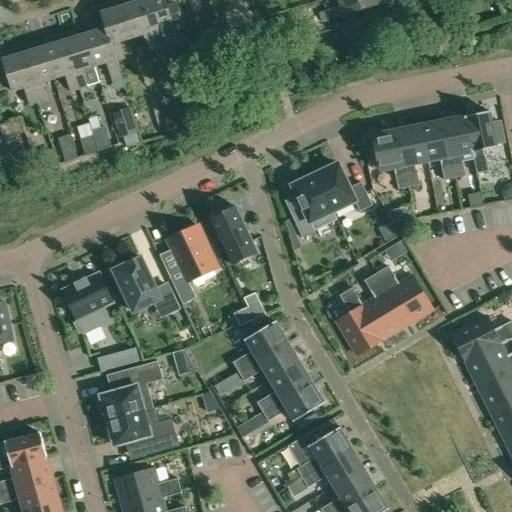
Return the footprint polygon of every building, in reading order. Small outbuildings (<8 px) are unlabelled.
[(116,0),(99,6),(104,21),(116,60),(117,60),(126,57),(121,40),(132,36),(120,0),(116,0)] [(143,0),(120,0),(132,36),(144,33),(152,59),(159,57),(156,47),(158,47),(143,0)] [(166,0),(143,0),(158,47),(188,37),(177,2),(168,5),(166,0)] [(326,12),(329,20),(385,2),(384,0),(338,0),(341,7),(326,12)] [(104,21),(84,28),(96,65),(108,61),(113,77),(122,75),(117,60),(116,60),(104,21)] [(96,65),(84,28),(63,34),(80,87),(101,81),(96,65)] [(63,34),(43,40),(54,77),(66,74),(71,90),(80,87),(63,34)] [(22,47),(39,100),(47,98),(42,81),(54,77),(43,40),(22,47)] [(30,103),(39,100),(22,47),(2,53),(14,90),(25,87),(30,103)] [(217,106),(210,85),(202,87),(208,109),(217,106)] [(47,98),(39,100),(42,110),(50,107),(47,98)] [(136,133),(129,109),(112,114),(120,139),(136,133)] [(490,111),(465,116),(472,152),(477,173),(488,171),(484,150),(497,147),(490,111)] [(202,120),(201,114),(186,118),(187,124),(202,120)] [(465,116),(444,121),(455,178),(466,176),(461,154),(472,152),(465,116)] [(0,124),(0,126),(4,138),(25,132),(21,118),(0,124)] [(177,127),(176,121),(166,124),(168,130),(177,127)] [(444,121),(421,126),(427,161),(440,159),(444,180),(455,178),(444,121)] [(421,126),(397,130),(409,187),(420,185),(415,164),(427,161),(421,126)] [(94,130),(95,135),(99,149),(111,145),(105,127),(94,130)] [(398,190),(409,187),(397,130),(373,135),(381,171),(394,168),(398,190)] [(70,134),(58,138),(65,161),(77,157),(70,134)] [(82,139),(81,139),(85,154),(99,149),(95,135),(82,139)] [(52,149),(39,153),(44,170),(58,166),(52,149)] [(331,162),(313,170),(332,211),(355,201),(360,211),(372,205),(362,183),(350,189),(338,164),(333,166),(331,162)] [(332,211),(313,170),(295,179),(297,183),(293,186),(299,198),(298,199),(304,210),(292,216),(303,239),(315,233),(314,231),(337,220),(332,211)] [(470,201),(471,208),(483,205),(481,199),(470,201)] [(232,264),(258,252),(236,207),(232,208),(231,205),(213,214),(214,217),(210,219),(232,264)] [(434,237),(445,262),(454,258),(450,250),(478,238),(471,221),(434,237)] [(189,280),(218,267),(198,225),(167,239),(179,264),(167,269),(183,303),(196,296),(189,280)] [(133,312),(160,299),(167,314),(179,308),(168,285),(157,290),(141,257),(127,263),(127,264),(113,270),(124,292),(132,309),(133,312)] [(388,266),(376,273),(407,325),(433,310),(413,276),(399,284),(388,266)] [(87,332),(110,321),(103,307),(113,302),(100,273),(87,279),(86,278),(79,282),(79,283),(66,289),(80,318),(81,320),(78,321),(83,332),(86,330),(87,332)] [(407,325),(376,273),(364,281),(375,298),(363,306),(384,339),(407,325)] [(494,279),(471,291),(477,302),(500,290),(494,279)] [(363,306),(352,288),(340,295),(350,313),(337,321),(358,355),(384,339),(363,306)] [(265,313),(255,291),(244,296),(248,305),(253,318),(265,313)] [(283,291),(265,297),(270,312),(288,306),(283,291)] [(0,364),(1,364),(0,358),(0,343),(9,341),(12,341),(4,302),(0,303),(0,364)] [(239,324),(253,318),(248,305),(234,312),(235,314),(239,324)] [(239,324),(235,314),(229,317),(233,327),(239,324)] [(466,362),(501,344),(511,338),(511,322),(494,331),(487,317),(452,334),(466,362)] [(233,362),(239,372),(288,342),(276,321),(245,339),(252,351),(233,362)] [(263,370),(269,380),(300,362),(288,342),(239,372),(244,381),(263,370)] [(511,353),(507,356),(501,344),(466,362),(478,387),(511,369),(511,353)] [(118,354),(121,367),(139,362),(135,349),(118,354)] [(186,351),(174,354),(180,378),(198,373),(186,351)] [(106,417),(107,420),(154,408),(147,384),(163,380),(158,361),(122,371),(127,388),(101,395),(102,399),(98,400),(103,418),(106,417)] [(263,412),(312,382),(300,362),(269,380),(276,391),(257,402),(263,412)] [(511,369),(478,387),(491,412),(511,401),(511,369)] [(31,407),(53,399),(45,378),(23,386),(31,407)] [(312,382),(263,412),(268,421),(287,410),(294,421),(325,403),(312,382)] [(13,390),(0,396),(0,410),(2,414),(20,406),(13,390)] [(220,409),(211,393),(203,395),(208,412),(220,409)] [(511,401),(491,412),(504,438),(511,433),(511,401)] [(154,408),(107,420),(109,424),(105,425),(109,443),(113,442),(114,446),(141,438),(145,456),(179,446),(171,419),(158,423),(154,408)] [(238,427),(245,440),(256,434),(248,421),(238,427)] [(297,469),(302,478),(352,448),(339,428),(309,446),(316,457),(297,469)] [(0,469),(12,466),(47,456),(40,433),(5,442),(8,455),(0,457),(0,469)] [(327,476),(333,487),(364,468),(352,448),(302,478),(308,487),(327,476)] [(0,481),(0,492),(52,478),(47,456),(12,466),(15,478),(0,481)] [(321,509),(322,511),(336,511),(376,488),(364,468),(333,487),(340,497),(321,509)] [(123,506),(124,508),(161,497),(181,492),(178,478),(168,481),(158,484),(154,472),(154,469),(116,479),(122,501),(123,506)] [(52,478),(0,492),(0,504),(21,499),(24,511),(59,501),(52,478)] [(376,488),(336,511),(383,511),(389,509),(376,488)] [(124,511),(187,511),(185,506),(174,509),(165,511),(164,508),(161,497),(124,508),(124,511)] [(61,511),(59,501),(24,511),(61,511)]
